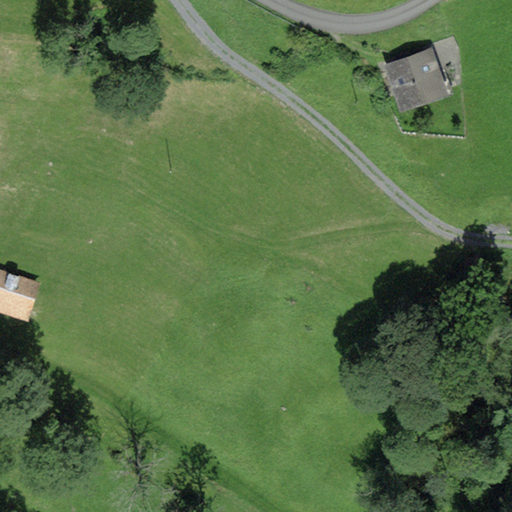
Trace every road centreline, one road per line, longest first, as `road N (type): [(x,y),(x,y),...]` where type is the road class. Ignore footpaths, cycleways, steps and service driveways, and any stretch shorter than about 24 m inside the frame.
road 1 (track): [(511,242),(431,222),(299,104),(227,54),(177,0)]
road 2 (track): [(0,366),(69,373),(96,386),(276,511)]
road 3 (unclassified): [(273,0),(342,22),(377,21),(428,0)]
road 4 (track): [(431,222),(305,240)]
